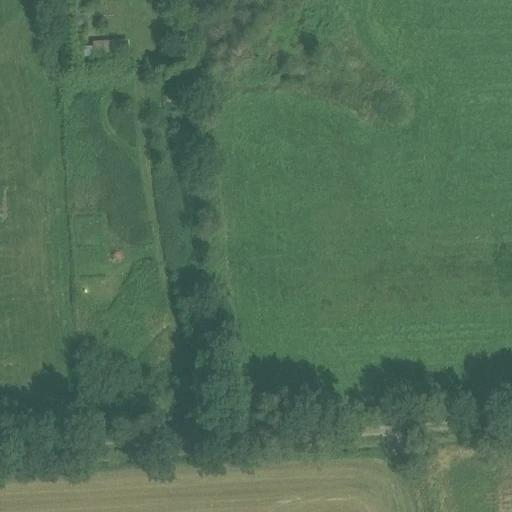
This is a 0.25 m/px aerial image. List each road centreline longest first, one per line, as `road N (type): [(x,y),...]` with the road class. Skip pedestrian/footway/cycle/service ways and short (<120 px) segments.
road 1 (track): [(0,452),(511,426)]
road 2 (track): [(222,440),(170,298),(139,81)]
